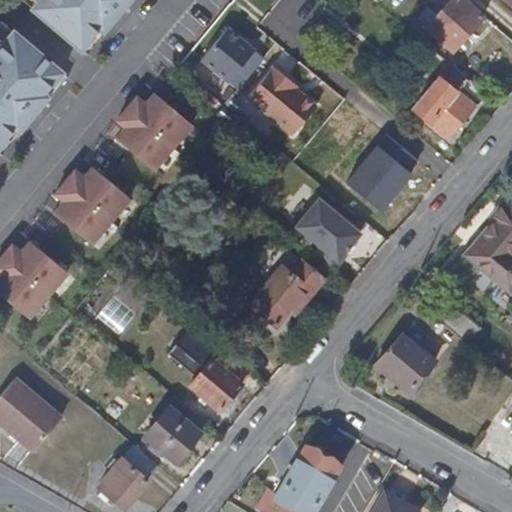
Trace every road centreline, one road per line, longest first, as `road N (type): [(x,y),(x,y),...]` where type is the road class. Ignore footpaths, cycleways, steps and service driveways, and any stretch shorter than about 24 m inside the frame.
road 1 (residential): [(302,380),(511,127)]
road 2 (residential): [(0,206),(173,0)]
road 3 (residential): [(302,380),(511,503)]
road 4 (residential): [(191,511),(302,380)]
